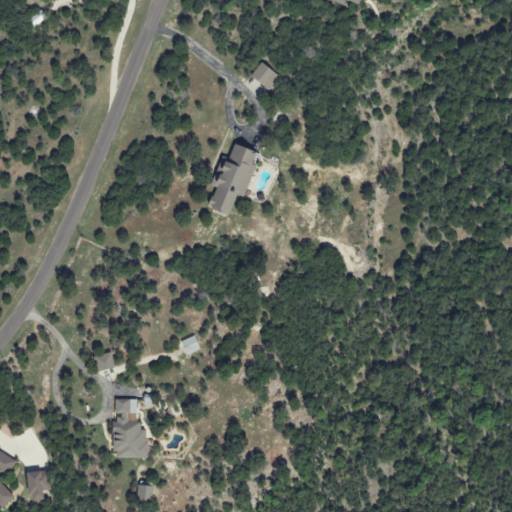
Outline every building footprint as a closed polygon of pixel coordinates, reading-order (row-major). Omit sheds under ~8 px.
[(250,77),(268,90),(278,76),(261,63),(250,77)] [(245,198),(262,154),(236,144),(230,160),(223,157),(212,187),(215,188),(208,207),(231,216),(239,195),(245,198)] [(201,350),(195,336),(181,343),(187,356),(201,350)] [(101,373),(116,369),(112,354),(97,358),(101,373)] [(147,459),(147,423),(133,423),(133,416),(138,416),(138,401),(115,401),(116,459),(147,459)] [(30,502),(44,501),(44,491),(50,491),(49,472),(29,473),(30,502)] [(154,488),(139,485),(136,501),(151,503),(154,488)]
